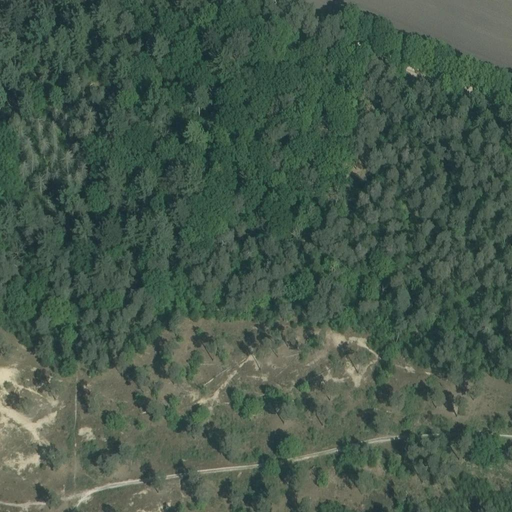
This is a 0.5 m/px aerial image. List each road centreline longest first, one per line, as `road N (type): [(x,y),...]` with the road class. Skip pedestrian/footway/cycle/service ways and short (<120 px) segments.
road 1 (track): [(511,101),(241,0)]
road 2 (track): [(71,482),(71,315)]
road 3 (track): [(368,50),(344,191)]
